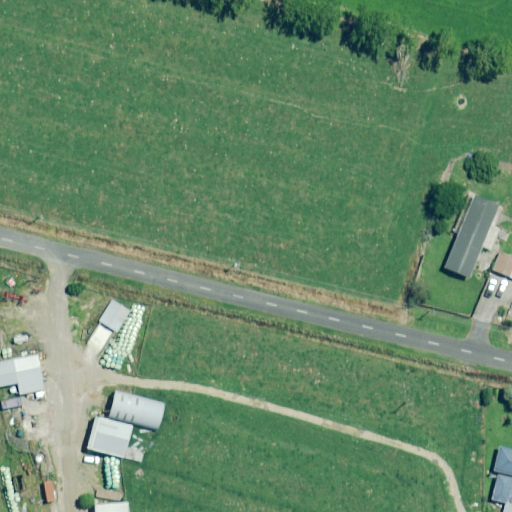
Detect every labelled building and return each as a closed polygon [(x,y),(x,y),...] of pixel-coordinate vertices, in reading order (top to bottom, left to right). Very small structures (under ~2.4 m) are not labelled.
[(501,208),(472,196),(443,267),(468,278),(481,247),(490,251),(499,229),(494,226),(501,208)] [(509,278),(511,268),(511,258),(498,254),(491,271),(509,278)] [(122,322),(104,311),(91,332),(97,336),(91,346),(102,353),(122,322)] [(42,390),(36,355),(0,362),(0,386),(16,384),(18,395),(42,390)] [(162,403),(113,392),(107,417),(156,428),(162,403)] [(131,427),(96,418),(88,449),(123,458),(131,427)] [(497,471),(511,475),(511,450),(498,446),(492,470),(497,471)] [(511,475),(497,471),(490,499),(511,504),(511,475)] [(126,511),(126,503),(90,506),(90,511),(126,511)]
